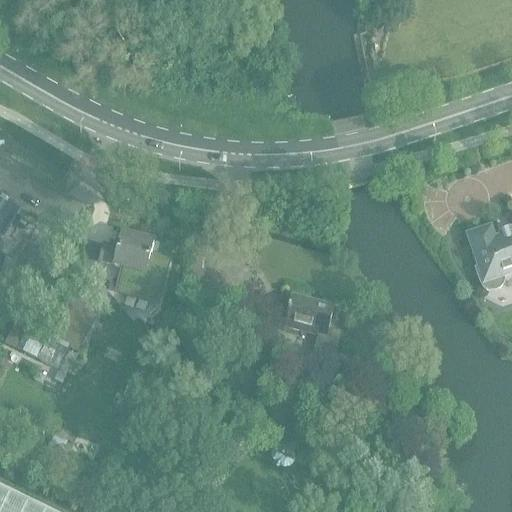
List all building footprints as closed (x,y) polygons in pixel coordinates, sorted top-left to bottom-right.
[(0,205),(0,243),(1,244),(0,244),(0,255),(12,263),(35,225),(1,204),(1,205),(0,205)] [(489,231),(468,238),(479,270),(475,271),(480,285),(483,290),(488,293),(494,292),(499,289),(502,284),(502,278),(511,274),(511,236),(500,240),(493,243),(489,231)] [(101,248),(98,262),(113,266),(113,268),(117,269),(115,277),(121,279),(118,292),(157,303),(166,265),(150,261),(154,245),(121,237),(117,252),(101,248)] [(345,379),(350,362),(334,358),(340,334),(328,331),(334,308),(294,298),(290,310),(288,310),(284,325),(286,325),(285,328),(318,337),(313,354),(320,356),(316,371),(345,379)] [(68,308),(53,340),(70,349),(69,352),(77,355),(94,321),(68,308)] [(17,322),(5,345),(58,372),(69,352),(70,349),(53,340),(17,322)] [(275,448),(270,454),(271,462),(274,464),(271,467),(277,472),(280,469),(283,471),(290,470),(295,464),(294,456),(283,447),(275,448)] [(0,511),(42,511),(0,491),(0,511)]
